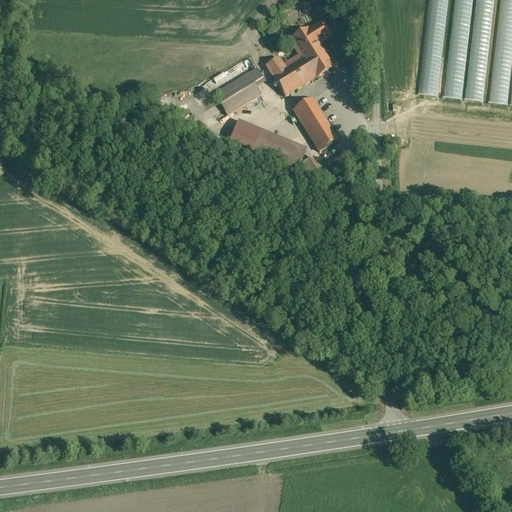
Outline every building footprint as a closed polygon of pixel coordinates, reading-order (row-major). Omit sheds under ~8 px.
[(309,30),(289,42),(299,57),(282,67),(278,60),(266,68),(285,99),(333,69),(319,46),(331,38),(324,26),(311,34),(309,30)] [(248,76),(214,97),(227,118),(261,97),(248,76)] [(338,143),(312,101),(293,113),(319,154),(338,143)] [(235,123),(225,150),(295,175),(305,148),(235,123)] [(352,148),(338,157),(342,164),(356,156),(352,148)] [(311,159),(299,165),(304,173),(316,167),(311,159)]
